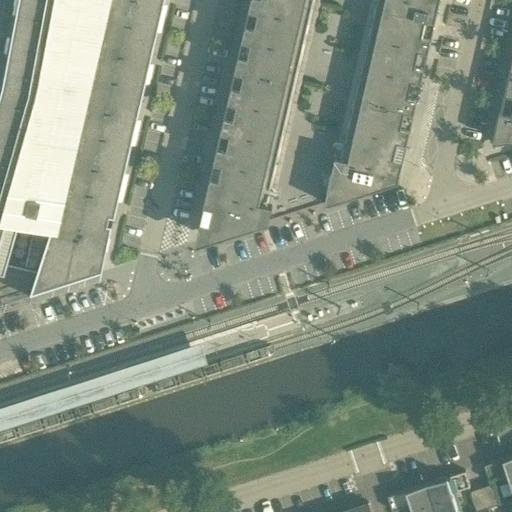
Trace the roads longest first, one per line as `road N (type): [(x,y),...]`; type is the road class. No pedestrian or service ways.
road 1 (residential): [(150,307),(218,0)]
road 2 (residential): [(150,307),(438,214)]
road 3 (residential): [(438,214),(487,0)]
road 4 (residential): [(203,511),(372,457)]
road 5 (residential): [(0,354),(150,307)]
road 6 (residential): [(372,457),(511,412)]
